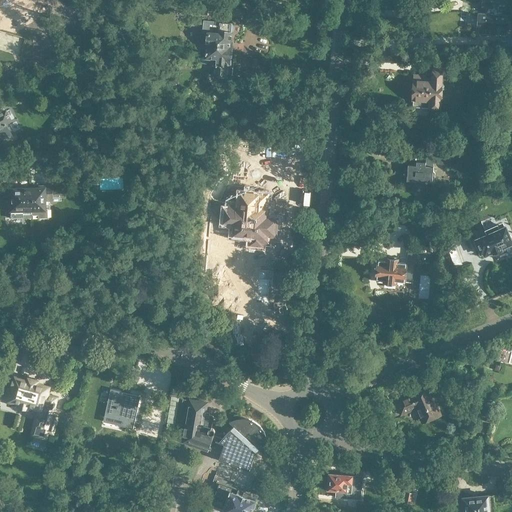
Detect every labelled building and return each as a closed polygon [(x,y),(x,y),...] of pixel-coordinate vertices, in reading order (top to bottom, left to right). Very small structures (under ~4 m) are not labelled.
[(486,14),(501,15),(501,9),(506,9),(506,0),(482,0),(482,7),(487,8),(486,14)] [(200,8),(199,16),(207,17),(208,9),(200,8)] [(510,15),(501,15),(486,14),(478,13),(477,27),(479,27),(479,33),(506,35),(506,29),(509,29),(510,15)] [(205,48),(232,50),(233,42),(230,42),(231,31),(232,31),(233,30),(234,26),(233,25),(232,25),(232,23),(204,21),(204,32),(202,32),(199,33),(198,35),(198,39),(199,41),(201,43),(206,43),(205,48)] [(232,50),(205,48),(204,58),(199,57),(199,63),(207,64),(207,59),(213,60),(214,59),(216,59),(216,64),(214,64),(213,75),(227,76),(228,65),(230,65),(232,50)] [(442,76),(448,77),(449,65),(433,64),(432,79),(426,78),(426,75),(413,75),(413,80),(412,80),(412,92),(411,93),(411,98),(411,99),(413,99),(413,107),(430,108),(430,109),(440,109),(440,102),(442,102),(443,100),(443,95),(442,94),(443,82),(442,82),(442,76)] [(5,111),(0,113),(0,143),(0,144),(0,143),(0,142),(11,137),(5,125),(6,125),(5,123),(10,120),(5,111)] [(408,165),(407,181),(433,183),(434,167),(431,167),(432,163),(450,165),(451,153),(441,156),(426,154),(425,162),(417,162),(417,166),(408,165)] [(240,178),(252,179),(253,169),(257,169),(258,159),(242,158),(240,178)] [(32,189),(33,215),(37,215),(38,218),(47,218),(47,209),(45,209),(45,201),(52,201),(52,198),(65,198),(65,193),(64,187),(64,185),(37,185),(37,189),(32,189)] [(33,215),(32,189),(9,189),(9,218),(10,218),(10,219),(21,218),(21,219),(31,219),(31,215),(33,215)] [(240,212),(226,211),(225,225),(237,226),(237,232),(238,233),(238,238),(252,239),(251,247),(262,248),(262,244),(269,244),(269,239),(277,240),(279,219),(270,218),(271,207),(263,207),(264,202),(262,199),(259,199),(259,196),(255,196),(255,195),(245,194),(242,195),(240,212)] [(494,253),(501,250),(501,249),(502,248),(504,247),(511,243),(511,241),(508,234),(506,228),(500,231),(497,225),(485,230),(487,235),(475,240),(476,242),(480,254),(483,253),(485,256),(493,252),(494,253)] [(454,243),(440,247),(447,268),(461,263),(454,243)] [(409,244),(407,263),(398,263),(398,260),(386,259),(386,261),(378,261),(378,264),(377,264),(376,276),(377,276),(376,279),(383,280),(383,282),(396,284),(396,281),(412,282),(414,261),(428,262),(430,247),(420,246),(409,244)] [(27,380),(15,377),(11,388),(8,388),(6,398),(9,398),(8,401),(18,404),(18,406),(28,409),(28,407),(39,410),(34,427),(52,432),(57,415),(52,413),(57,398),(47,395),(49,387),(37,383),(37,381),(28,379),(27,380)] [(170,395),(182,396),(183,386),(172,384),(170,395)] [(417,407),(423,422),(441,414),(429,386),(419,391),(419,392),(415,394),(414,392),(411,394),(412,395),(397,402),(402,414),(417,407)] [(105,415),(135,422),(140,395),(111,389),(105,415)] [(219,460),(249,470),(256,452),(259,448),(264,453),(265,450),(266,448),(266,445),(267,443),(267,440),(266,435),(264,431),(261,427),(260,425),(258,424),(256,422),(254,421),(251,419),(248,419),(245,418),(242,418),(240,418),(233,419),(231,420),(229,421),(234,425),(223,438),(214,435),(215,433),(215,431),(215,430),(214,428),(212,428),(214,417),(212,415),(205,414),(207,402),(189,399),(183,399),(177,434),(184,436),(183,442),(209,451),(210,445),(216,447),(218,442),(224,444),(219,460)] [(164,446),(160,467),(175,470),(178,449),(164,446)] [(326,488),(328,490),(347,492),(348,491),(351,491),(353,475),(343,475),(343,473),(335,472),(335,474),(329,473),(329,481),(326,482),(326,488)] [(228,499),(223,511),(226,511),(252,511),(256,500),(252,498),(253,496),(243,492),(245,485),(229,480),(216,475),(210,492),(213,493),(228,499)] [(251,487),(257,489),(260,482),(253,480),(251,487)] [(270,486),(271,484),(261,480),(258,488),(269,492),(270,489),(269,489),(270,486)] [(455,511),(495,511),(494,495),(480,496),(463,498),(464,500),(454,500),(455,511)]
